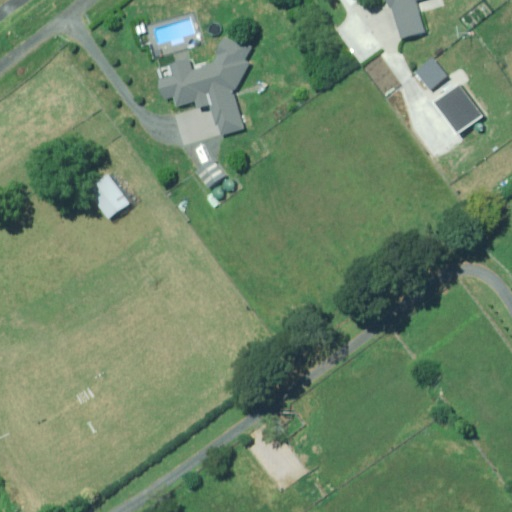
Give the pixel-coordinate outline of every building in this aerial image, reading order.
[(390,0),(403,41),(428,33),(419,3),(428,0),(390,0)] [(250,61),(257,47),(239,38),(238,41),(229,36),(215,64),(197,69),(194,59),(175,65),(179,77),(163,81),(169,101),(178,98),(181,108),(200,103),(202,110),(212,107),(218,127),(220,127),(223,137),(247,131),(237,96),(255,64),(250,61)] [(451,78),(437,59),(419,73),(433,92),(451,78)] [(231,176),(222,163),(203,177),(212,190),(231,176)] [(136,205),(115,176),(94,191),(115,220),(136,205)] [(242,188),(233,176),(210,192),(219,204),(242,188)]
